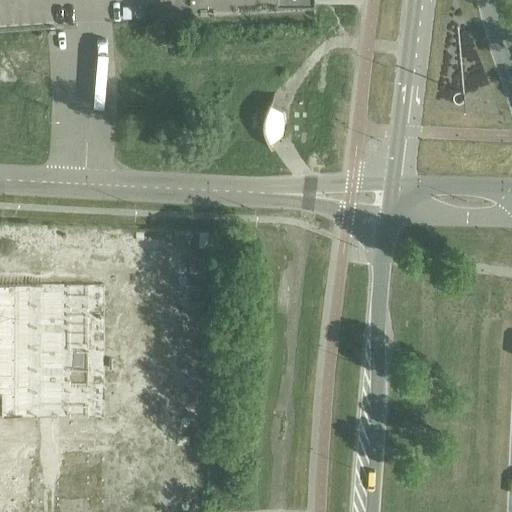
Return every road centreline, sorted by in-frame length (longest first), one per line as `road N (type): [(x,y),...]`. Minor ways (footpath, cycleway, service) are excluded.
road 1 (tertiary): [(390,215),(368,511)]
road 2 (unclassified): [(270,193),(0,180)]
road 3 (tertiary): [(419,0),(394,185)]
road 4 (unclassified): [(394,185),(270,193)]
road 5 (unclassified): [(270,193),(390,215)]
road 6 (tertiary): [(390,215),(511,218)]
